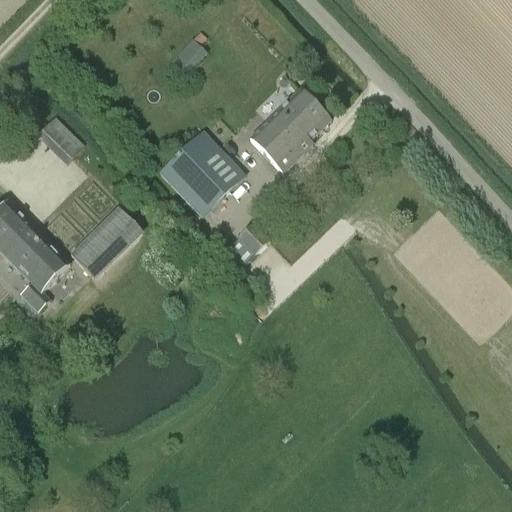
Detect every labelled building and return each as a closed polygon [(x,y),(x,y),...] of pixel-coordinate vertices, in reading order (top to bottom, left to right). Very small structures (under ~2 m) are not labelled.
[(170,66),(187,81),(209,58),(192,43),(170,66)] [(301,94),(250,142),(282,177),(312,148),(309,145),(330,125),(301,94)] [(55,122),(37,141),(67,169),(85,151),(55,122)] [(202,222),(247,179),(204,134),(159,177),(202,222)] [(60,259),(8,207),(0,214),(0,253),(23,278),(32,287),(24,295),(20,299),(38,318),(50,305),(43,297),(71,269),(60,259)] [(95,285),(144,237),(119,212),(70,260),(95,285)] [(238,242),(240,243),(229,252),(244,267),(253,258),(254,260),(270,245),(254,226),(238,242)]
